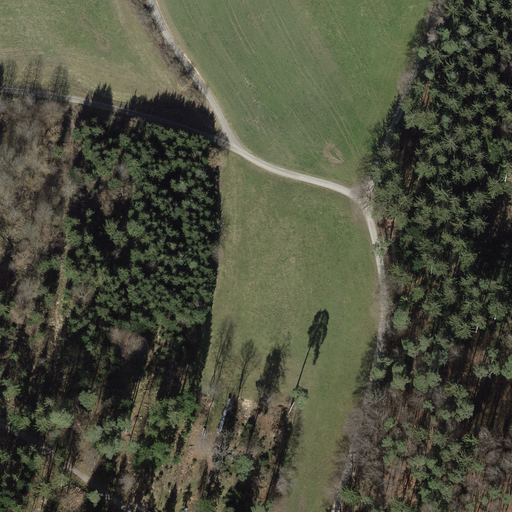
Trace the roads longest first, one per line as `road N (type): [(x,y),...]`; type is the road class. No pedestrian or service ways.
road 1 (track): [(334,511),(378,361),(384,306),(366,194),(415,92),(442,0)]
road 2 (track): [(0,90),(136,114),(287,174),(366,194)]
road 3 (track): [(150,0),(239,150)]
road 4 (track): [(0,423),(134,511)]
